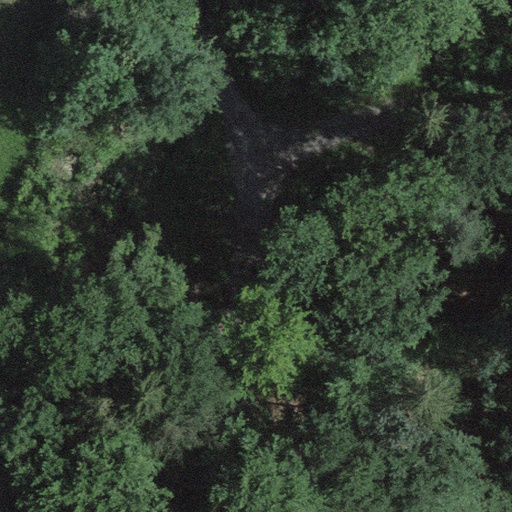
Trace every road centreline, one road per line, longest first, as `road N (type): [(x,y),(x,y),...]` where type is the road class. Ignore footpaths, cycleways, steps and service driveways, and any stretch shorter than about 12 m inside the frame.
road 1 (track): [(221,118),(219,511)]
road 2 (track): [(221,118),(299,140),(412,96),(458,0)]
road 3 (track): [(221,118),(196,0)]
